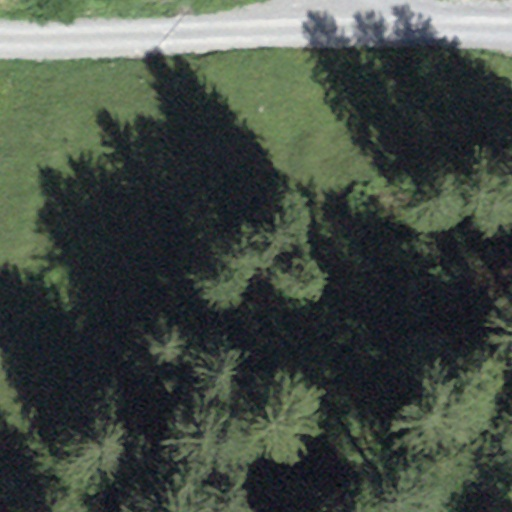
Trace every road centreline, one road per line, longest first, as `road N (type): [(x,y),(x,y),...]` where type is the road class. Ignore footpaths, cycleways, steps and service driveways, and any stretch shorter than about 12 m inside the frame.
road 1 (track): [(0,30),(366,25)]
road 2 (track): [(366,25),(511,25)]
